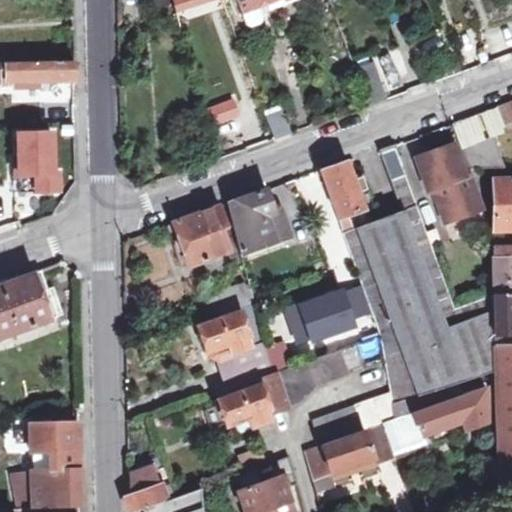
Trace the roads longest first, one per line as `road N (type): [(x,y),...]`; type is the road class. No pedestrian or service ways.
road 1 (residential): [(99,223),(511,76)]
road 2 (residential): [(99,223),(105,511)]
road 3 (residential): [(93,0),(99,223)]
